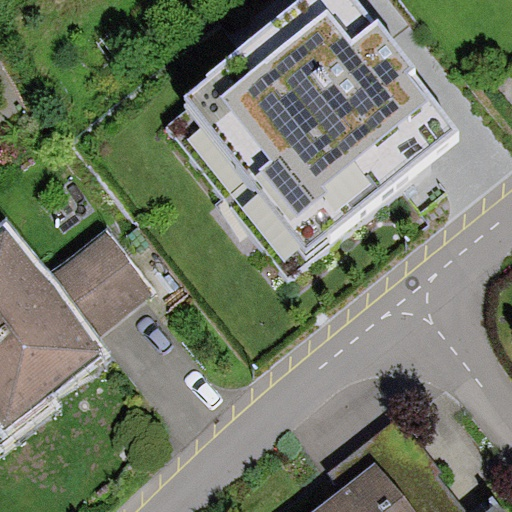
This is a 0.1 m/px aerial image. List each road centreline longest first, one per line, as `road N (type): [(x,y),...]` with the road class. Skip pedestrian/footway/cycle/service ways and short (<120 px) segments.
road 1 (residential): [(174,511),(407,304)]
road 2 (residential): [(407,304),(511,426)]
road 3 (residential): [(407,304),(511,217)]
